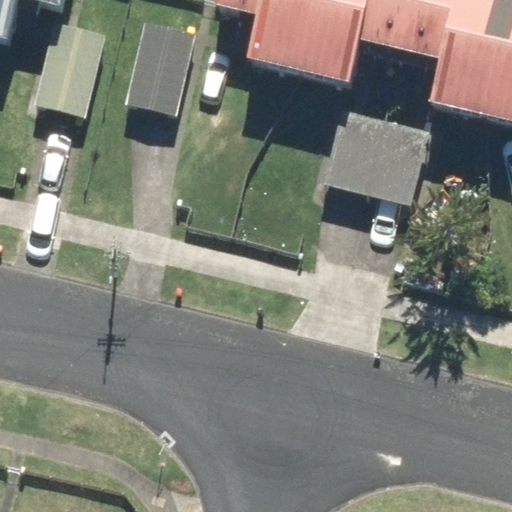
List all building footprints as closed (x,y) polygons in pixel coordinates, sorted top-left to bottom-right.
[(0,0),(0,48),(10,51),(20,9),(62,19),(66,0),(0,0)] [(363,55),(445,74),(434,117),(511,135),(511,0),(226,0),(221,21),(264,31),(254,74),(353,98),(363,55)] [(198,39),(146,27),(127,109),(180,120),(198,39)] [(108,56),(62,41),(39,112),(84,127),(108,56)] [(433,137),(345,117),(326,197),(414,217),(433,137)]
